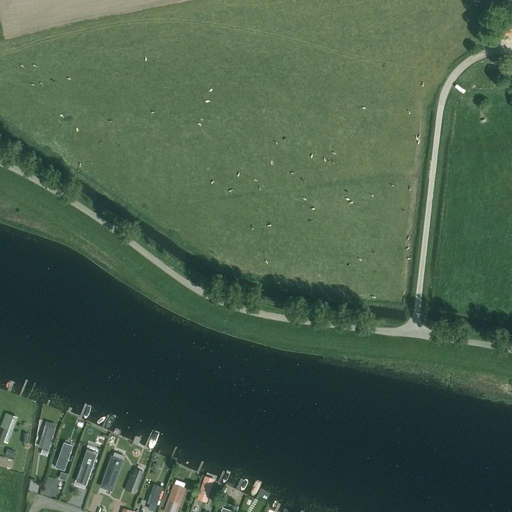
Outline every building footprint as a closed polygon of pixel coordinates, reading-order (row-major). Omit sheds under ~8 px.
[(511,35),(511,21),(497,23),(498,37),(511,35)] [(10,415),(0,440),(8,443),(15,424),(14,424),(17,417),(10,415)] [(47,428),(42,448),(49,450),(55,430),(47,428)] [(64,443),(55,468),(65,471),(73,446),(64,443)] [(88,448),(77,481),(86,484),(98,452),(88,448)] [(111,461),(102,487),(111,490),(113,491),(124,461),(113,456),(111,461)] [(70,473),(77,475),(79,466),(73,465),(70,473)] [(135,494),(143,473),(136,470),(134,476),(132,475),(125,490),(135,494)] [(56,485),(63,488),(67,481),(60,478),(56,485)] [(162,511),(175,511),(185,488),(173,483),(162,511)] [(153,497),(150,496),(149,500),(151,501),(148,509),(155,511),(163,489),(156,487),(153,497)] [(114,511),(117,505),(111,503),(108,511),(113,511),(114,511)]
